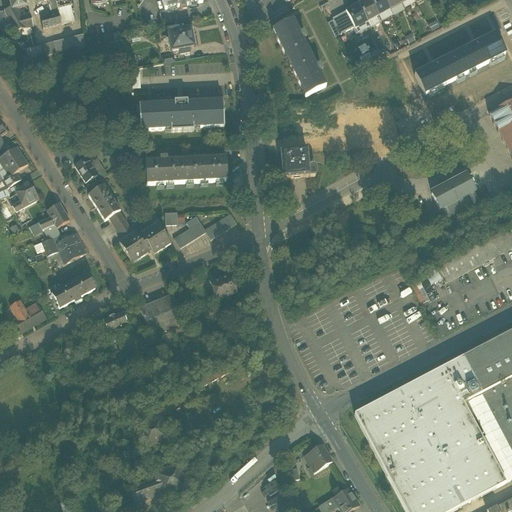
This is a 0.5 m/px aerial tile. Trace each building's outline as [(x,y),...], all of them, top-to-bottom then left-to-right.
[(10,4),(12,10),(12,11),(15,10),(26,7),(23,0),(6,0),(7,5),(10,4)] [(54,0),(55,1),(57,11),(70,7),(71,7),(69,0),(54,0)] [(186,6),(202,3),(200,0),(161,0),(165,10),(179,8),(179,11),(186,10),(186,6)] [(368,0),(357,6),(367,23),(378,17),(369,0),(368,0)] [(383,0),(369,0),(378,17),(390,11),(383,0)] [(398,0),(383,0),(390,11),(401,4),(398,0)] [(415,3),(413,0),(408,0),(401,4),(404,9),(415,3)] [(49,10),(51,19),(59,17),(57,11),(55,1),(50,3),(51,9),(49,10)] [(245,7),(248,12),(257,7),(254,2),(245,7)] [(272,7),(275,13),(284,7),(281,2),(272,7)] [(401,4),(390,11),(393,17),(393,18),(405,12),(404,9),(401,4)] [(346,12),(345,13),(346,15),(354,28),(355,30),(356,30),(356,29),(367,23),(357,6),(346,12)] [(70,7),(57,11),(59,17),(61,26),(74,22),(70,7)] [(248,12),(251,17),(260,12),(257,7),(248,12)] [(4,14),(8,22),(15,20),(13,14),(16,13),(15,10),(12,11),(12,10),(4,12),(4,14)] [(378,17),(382,23),(393,17),(390,11),(378,17)] [(0,20),(5,28),(11,26),(8,22),(4,14),(4,12),(0,12),(0,20)] [(251,17),(254,22),(263,17),(260,12),(251,17)] [(346,15),(333,22),(341,36),(352,29),(354,28),(346,15)] [(61,26),(59,17),(51,19),(40,21),(42,30),(61,26)] [(382,23),(378,17),(367,23),(370,28),(370,29),(382,23)] [(29,18),(15,20),(8,22),(11,26),(14,32),(31,27),(29,18)] [(288,57),(292,63),(309,55),(293,22),(275,31),(279,38),(276,39),(285,58),(288,57)] [(333,22),(328,24),(335,39),(341,36),(333,22)] [(439,29),(436,22),(428,26),(432,33),(439,29)] [(352,29),(356,36),(370,28),(367,23),(356,29),(356,30),(355,30),(354,28),(352,29)] [(171,53),(179,52),(189,50),(194,49),(193,47),(195,46),(192,32),(190,33),(190,30),(182,32),(182,29),(181,28),(175,29),(175,31),(167,33),(171,53)] [(409,46),(415,42),(411,35),(405,38),(409,46)] [(83,36),(65,41),(68,52),(84,49),(83,40),(83,36)] [(495,36),(455,56),(465,76),(505,56),(495,36)] [(401,46),(398,40),(392,43),(396,49),(401,46)] [(56,55),(68,52),(65,41),(54,44),(56,55)] [(45,57),(56,55),(54,44),(53,43),(42,46),(45,57)] [(29,60),(45,57),(42,46),(24,50),(26,54),(29,60)] [(359,59),(364,68),(373,64),(369,54),(359,59)] [(325,88),(309,55),(292,63),(295,70),(292,72),(302,91),(304,89),(308,96),(325,88)] [(162,59),(163,65),(174,63),(173,57),(172,57),(172,56),(168,57),(169,58),(162,59)] [(424,97),(465,76),(455,56),(414,77),(424,97)] [(104,62),(105,63),(106,70),(122,67),(122,64),(111,65),(110,61),(104,62)] [(96,72),(106,70),(105,63),(94,65),(96,72)] [(139,70),(128,72),(129,91),(140,90),(139,70)] [(315,114),(278,118),(281,152),(324,148),(352,141),(400,117),(386,86),(353,102),(336,109),(323,113),(315,114)] [(400,98),(419,136),(429,131),(411,93),(400,98)] [(511,102),(488,115),(501,139),(511,160),(511,102)] [(174,105),(138,107),(140,133),(170,131),(170,133),(193,132),(193,130),(224,129),(223,103),(187,105),(187,103),(174,103),(174,105)] [(17,149),(7,155),(0,159),(0,164),(4,172),(12,167),(12,168),(16,166),(12,160),(20,155),(17,149)] [(313,167),(308,168),(307,152),(280,154),(283,181),(301,179),(309,178),(315,178),(316,175),(315,170),(313,167)] [(5,172),(9,179),(15,175),(27,166),(22,157),(20,155),(12,160),(16,166),(12,168),(12,167),(4,172),(5,172)] [(75,168),(86,184),(97,176),(90,165),(92,164),(89,159),(75,168)] [(145,164),(146,187),(227,183),(225,160),(217,160),(217,161),(167,163),(166,159),(160,160),(160,163),(145,164)] [(90,165),(97,176),(100,180),(107,175),(97,160),(92,164),(90,165)] [(0,175),(0,178),(3,183),(9,179),(5,172),(0,175)] [(20,181),(15,175),(9,179),(3,183),(2,183),(7,190),(20,181)] [(445,221),(479,203),(465,178),(431,196),(445,221)] [(21,202),(25,209),(38,201),(28,184),(22,187),(23,189),(16,194),(21,202)] [(89,197),(105,222),(109,219),(119,213),(120,213),(103,187),(89,197)] [(0,193),(0,200),(10,196),(7,190),(0,193)] [(382,198),(390,214),(396,211),(387,195),(382,198)] [(12,208),(16,213),(25,209),(21,202),(12,208)] [(57,230),(70,222),(59,206),(46,214),(50,220),(54,226),(57,230)] [(109,219),(117,230),(126,224),(119,213),(109,219)] [(165,215),(166,227),(177,227),(177,223),(177,216),(177,215),(165,215)] [(231,216),(219,223),(225,233),(237,226),(231,216)] [(186,225),(189,231),(194,228),(200,224),(196,219),(186,225)] [(42,232),(44,231),(54,226),(50,220),(38,225),(42,232)] [(220,236),(225,233),(219,223),(214,226),(220,236)] [(133,235),(126,224),(117,230),(123,241),(133,235)] [(200,238),(205,235),(206,234),(205,232),(200,224),(194,228),(200,238)] [(31,238),(42,232),(38,225),(26,230),(31,238)] [(16,226),(9,229),(12,235),(19,232),(16,226)] [(141,236),(142,237),(151,252),(154,256),(163,251),(161,248),(168,243),(157,226),(141,236)] [(215,239),(220,236),(214,226),(209,229),(215,239)] [(195,241),(200,238),(194,228),(189,231),(188,231),(195,241)] [(210,242),(215,239),(209,229),(205,232),(206,234),(205,235),(210,242)] [(511,229),(438,268),(447,284),(511,249),(511,229)] [(45,234),(48,242),(52,240),(60,237),(57,230),(45,234)] [(190,244),(195,241),(188,231),(183,234),(190,244)] [(139,260),(148,255),(138,240),(139,240),(135,234),(133,235),(123,241),(119,244),(130,262),(137,257),(139,260)] [(184,248),(190,244),(183,234),(178,238),(184,248)] [(55,247),(58,253),(80,243),(76,236),(62,243),(55,247)] [(60,237),(52,240),(55,247),(62,243),(60,237)] [(148,255),(151,252),(142,237),(139,240),(138,240),(148,255)] [(179,251),(184,248),(178,238),(173,241),(179,251)] [(42,244),(44,252),(55,247),(52,240),(48,242),(42,244)] [(86,255),(80,243),(58,253),(58,254),(64,266),(86,255)] [(44,252),(42,244),(34,247),(36,255),(44,252)] [(58,253),(55,247),(44,252),(47,258),(58,254),(58,253)] [(58,254),(47,258),(49,264),(56,261),(59,267),(64,266),(58,254)] [(441,282),(436,272),(426,277),(431,287),(441,282)] [(52,296),(59,310),(74,302),(75,304),(80,301),(79,299),(94,291),(87,277),(52,296)] [(210,286),(217,303),(237,295),(230,277),(210,286)] [(152,337),(158,334),(183,325),(184,324),(173,297),(139,310),(152,337)] [(17,323),(21,330),(43,318),(39,310),(35,312),(33,308),(25,311),(20,302),(11,307),(18,322),(17,323)] [(226,307),(209,313),(215,329),(232,322),(226,307)] [(110,334),(114,332),(128,326),(122,314),(115,317),(107,320),(108,320),(102,323),(108,335),(110,334)] [(62,339),(67,351),(89,339),(92,337),(96,336),(100,333),(96,325),(94,321),(62,339)] [(102,338),(108,335),(102,323),(96,325),(100,333),(101,337),(101,336),(102,338)] [(162,343),(166,341),(182,335),(186,333),(183,325),(158,334),(162,343)] [(135,344),(128,326),(114,332),(117,340),(122,350),(135,344)] [(511,332),(462,359),(481,395),(511,378),(511,332)] [(102,338),(105,345),(109,344),(114,341),(110,334),(108,335),(102,338)] [(184,340),(182,335),(166,341),(168,346),(184,340)] [(114,341),(109,344),(112,351),(117,349),(114,341)] [(119,352),(117,349),(112,351),(109,344),(105,345),(110,355),(119,352)] [(129,353),(131,359),(140,355),(137,349),(129,353)] [(467,403),(481,395),(462,359),(353,416),(403,511),(452,511),(505,485),(481,441),(463,405),(467,403)] [(225,364),(193,380),(198,390),(230,374),(225,364)] [(511,378),(481,395),(511,453),(511,378)] [(273,384),(275,389),(284,384),(281,379),(273,384)] [(275,397),(270,386),(264,388),(269,399),(275,397)] [(481,441),(505,485),(511,480),(511,453),(481,395),(467,403),(485,439),(481,441)] [(138,429),(145,448),(166,440),(159,421),(138,429)] [(322,446),(308,454),(318,471),(332,463),(322,446)] [(313,475),(318,471),(308,454),(302,458),(313,475)] [(184,488),(179,477),(176,468),(154,476),(156,479),(162,496),(184,488)] [(127,490),(133,507),(162,496),(156,479),(127,490)] [(331,511),(337,509),(339,511),(351,511),(359,508),(348,490),(331,500),(318,508),(320,511),(331,511)] [(488,511),(511,511),(511,500),(496,509),(495,508),(488,511)]
